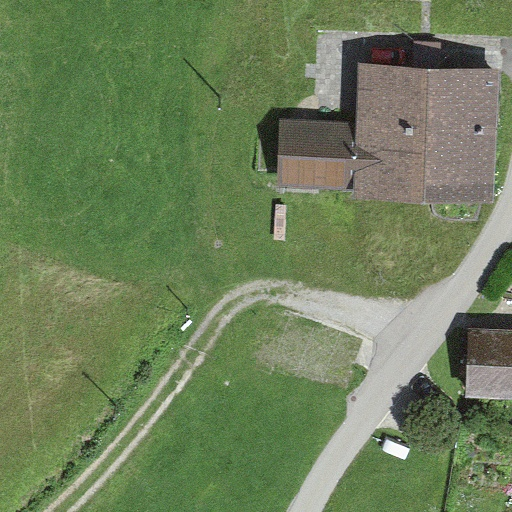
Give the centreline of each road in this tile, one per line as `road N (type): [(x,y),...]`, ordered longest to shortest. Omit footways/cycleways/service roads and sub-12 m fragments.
road 1 (track): [(424,332),(283,297),(255,299),(217,324),(66,511)]
road 2 (unclassified): [(306,511),(424,332),(489,254),(511,209)]
